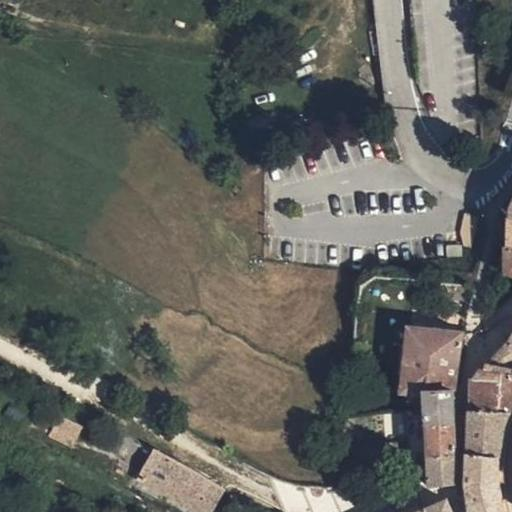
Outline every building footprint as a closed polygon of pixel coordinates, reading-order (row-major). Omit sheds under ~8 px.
[(462,245),(447,245),(446,255),(462,255),(462,245)] [(401,403),(413,405),(425,407),(426,404),(456,403),(456,401),(465,344),(464,342),(412,333),(401,403)] [(511,350),(511,354),(495,369),(504,377),(511,373),(511,350)] [(484,381),(476,393),(474,418),(490,418),(490,421),(511,420),(511,383),(509,385),(484,381)] [(425,407),(427,447),(427,460),(428,473),(428,492),(442,490),(442,485),(457,484),(456,403),(426,404),(425,407)] [(427,447),(425,407),(413,405),(415,419),(403,420),(406,450),(427,447)] [(471,442),(506,441),(511,422),(511,420),(490,421),(490,418),(474,418),(474,420),(473,421),(472,427),(471,442)] [(80,437),(59,426),(48,445),(69,456),(80,437)] [(467,491),(500,487),(500,475),(503,456),(506,441),(471,442),(467,491)] [(407,463),(427,460),(427,447),(406,450),(407,463)] [(196,484),(168,468),(155,460),(138,488),(177,511),(216,511),(223,502),(196,484)] [(409,479),(428,473),(427,460),(407,463),(409,479)] [(428,500),(457,495),(457,484),(442,485),(442,490),(428,492),(428,500)] [(503,511),(501,499),(500,487),(467,491),(467,496),(469,511),(503,511)]
